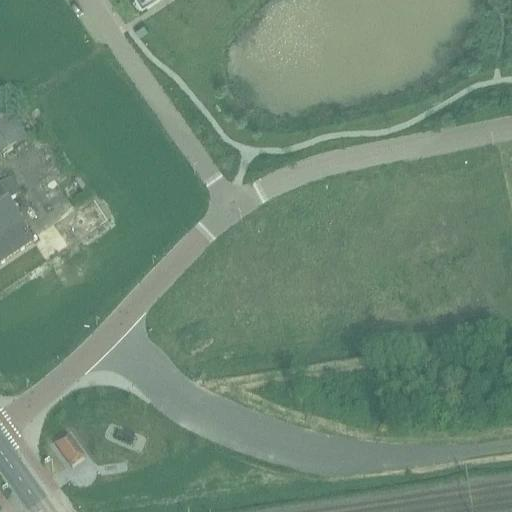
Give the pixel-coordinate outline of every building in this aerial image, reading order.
[(40,0),(25,0),(0,17),(0,26),(8,38),(48,11),(40,0)] [(0,0),(0,17),(25,0),(0,0)] [(48,11),(8,38),(21,56),(60,28),(48,11)] [(60,28),(21,56),(33,73),(26,78),(35,90),(58,74),(50,64),(73,48),(60,28)] [(56,112),(42,122),(53,139),(79,121),(67,104),(94,86),(79,64),(46,87),(59,105),(53,109),(56,112)] [(0,121),(0,159),(29,141),(12,114),(0,121)] [(82,126),(60,141),(80,169),(95,158),(109,178),(142,155),(121,125),(95,144),(82,126)] [(0,265),(34,243),(22,225),(23,225),(8,203),(21,194),(11,179),(0,186),(0,265)] [(131,196),(110,211),(125,232),(140,222),(152,238),(184,215),(167,191),(141,209),(131,196)] [(228,283),(180,317),(203,350),(200,352),(202,354),(243,325),(252,318),(256,323),(250,327),(251,329),(289,302),(273,279),(272,280),(254,253),(258,251),(257,249),(218,276),(219,278),(222,275),(228,283)] [(57,447),(72,468),(85,459),(69,438),(57,447)]
